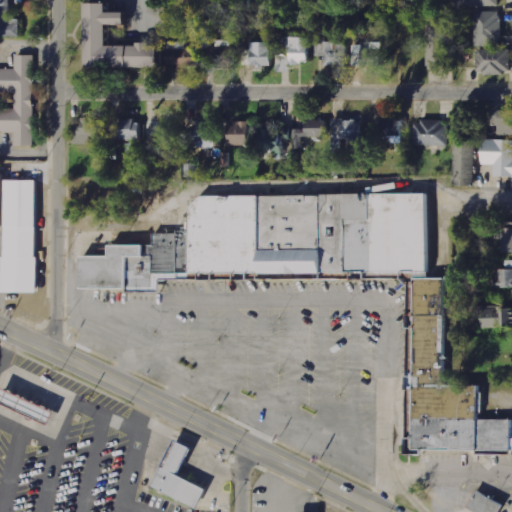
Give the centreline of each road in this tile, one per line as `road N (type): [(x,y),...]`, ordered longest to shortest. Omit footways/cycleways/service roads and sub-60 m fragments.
road 1 (residential): [(511,98),(57,94)]
road 2 (primary): [(393,511),(0,329)]
road 3 (residential): [(57,356),(57,0)]
